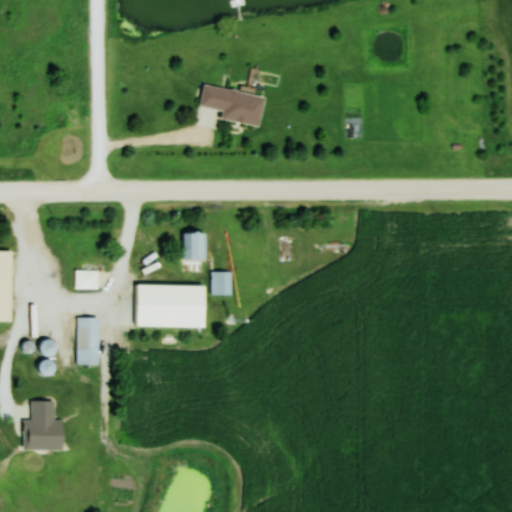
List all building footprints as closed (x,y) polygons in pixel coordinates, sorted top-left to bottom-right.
[(259,126),(265,95),(203,84),(199,105),(222,109),(221,119),(259,126)] [(182,259),(205,259),(205,232),(182,232),(182,259)] [(0,320),(11,320),(11,250),(0,249),(0,320)] [(98,289),(98,269),(74,269),(74,289),(98,289)] [(230,272),(211,272),(211,294),(230,294),(230,272)] [(205,285),(134,284),(134,296),(121,295),(121,325),(204,326),(205,285)] [(76,364),(98,364),(98,317),(76,317),(76,364)] [(55,354),(56,340),(41,339),(40,354),(55,354)] [(48,357),(37,364),(44,376),(55,369),(48,357)] [(23,419),(23,449),(62,449),(62,419),(54,419),(54,400),(31,400),(31,419),(23,419)]
